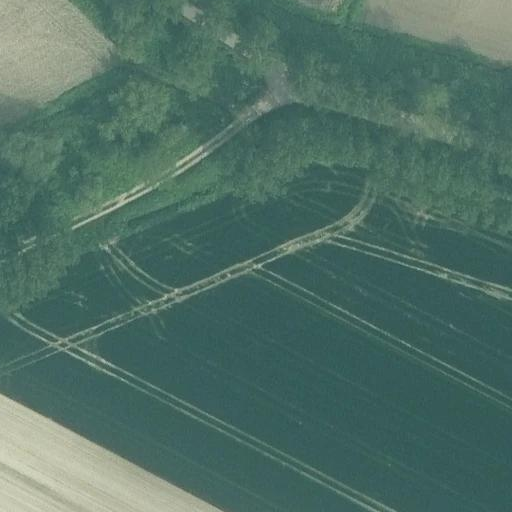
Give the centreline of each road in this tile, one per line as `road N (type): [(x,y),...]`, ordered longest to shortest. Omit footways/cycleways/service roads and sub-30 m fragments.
road 1 (unclassified): [(511,154),(288,82),(168,0)]
road 2 (track): [(0,260),(167,176),(288,82)]
road 3 (track): [(253,115),(134,65),(91,62),(56,71)]
